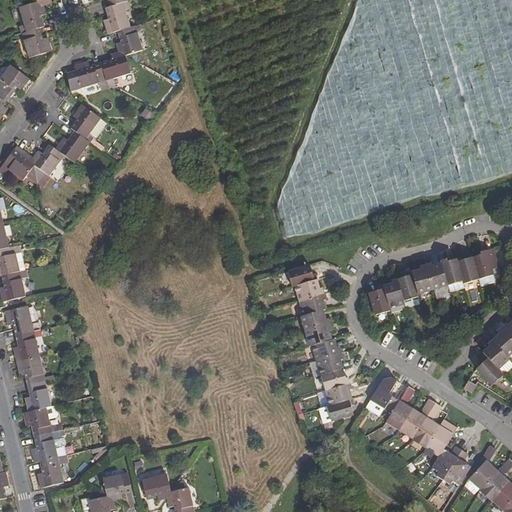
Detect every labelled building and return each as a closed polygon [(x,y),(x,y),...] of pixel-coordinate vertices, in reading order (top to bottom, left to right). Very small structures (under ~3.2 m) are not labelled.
[(19,7),(27,32),(39,28),(44,27),(41,16),(45,14),(43,9),(39,10),(36,2),(19,7)] [(111,6),(106,8),(109,18),(103,20),(105,26),(110,24),(113,32),(118,30),(130,27),(123,3),(111,6)] [(130,27),(118,30),(121,42),(116,43),(118,48),(123,47),(126,56),(143,51),(135,25),(130,27)] [(27,32),(21,34),(29,59),(46,53),(43,45),(49,43),(47,38),(42,39),(39,28),(27,32)] [(118,48),(119,53),(126,56),(123,47),(118,48)] [(111,60),(100,64),(106,81),(130,74),(126,56),(117,58),(115,55),(110,56),(111,60)] [(106,81),(100,64),(90,67),(89,63),(75,67),(76,71),(68,73),(73,91),(106,81)] [(10,65),(0,78),(0,88),(9,95),(16,87),(20,90),(24,85),(20,82),(24,76),(10,65)] [(24,76),(20,82),(24,85),(29,79),(24,76)] [(0,117),(7,108),(3,105),(9,95),(0,88),(0,117)] [(82,104),(77,111),(82,115),(86,107),(82,104)] [(78,119),(71,129),(76,132),(86,139),(101,119),(86,107),(82,115),(77,111),(74,115),(78,119)] [(148,122),(154,113),(145,107),(139,116),(148,122)] [(86,139),(76,132),(69,140),(65,137),(61,142),(65,145),(60,152),(65,156),(75,163),(90,142),(86,139)] [(61,142),(56,149),(60,152),(65,145),(61,142)] [(56,149),(50,145),(44,153),(39,150),(36,155),(40,158),(35,166),(49,177),(65,156),(60,152),(56,149)] [(35,166),(27,161),(31,157),(17,147),(4,165),(24,180),(35,166)] [(276,208),(286,240),(362,215),(361,211),(371,208),(360,173),(342,179),(344,183),(326,189),(324,182),(296,191),(299,200),(276,208)] [(0,249),(9,247),(3,222),(0,222),(0,249)] [(9,247),(0,249),(0,267),(2,275),(20,271),(14,246),(9,247)] [(480,255),(471,258),(478,280),(493,275),(491,270),(498,268),(492,249),(480,252),(480,255)] [(462,258),(455,260),(462,281),(463,284),(478,280),(471,258),(462,261),(462,258)] [(440,261),(441,264),(447,286),(462,281),(455,260),(447,262),(446,260),(440,261)] [(431,264),(425,266),(432,291),(447,286),(441,264),(432,266),(431,264)] [(309,266),(288,272),(292,287),(294,287),(316,280),(314,274),(312,274),(309,266)] [(420,270),(411,273),(418,295),(432,291),(425,266),(419,267),(420,270)] [(20,271),(2,275),(4,287),(0,287),(0,290),(0,293),(5,292),(7,300),(25,296),(20,271)] [(405,277),(397,280),(403,302),(418,297),(418,295),(411,273),(405,274),(405,277)] [(316,280),(294,287),(299,301),(324,294),(322,288),(319,289),(316,280)] [(391,284),(383,287),(389,309),(404,304),(403,302),(397,280),(391,281),(391,284)] [(377,291),(369,294),(375,315),(390,311),(389,309),(383,287),(377,288),(377,291)] [(324,294),(299,301),(303,316),(322,311),(325,310),(323,301),(325,300),(324,294)] [(27,305),(10,309),(12,318),(7,319),(8,325),(13,323),(15,334),(33,330),(27,305)] [(303,316),(301,317),(305,332),(330,325),(328,319),(325,320),(322,311),(303,316)] [(507,324),(503,328),(511,337),(511,323),(509,326),(507,324)] [(330,325),(305,332),(309,347),(312,346),(331,341),(328,332),(331,331),(330,325)] [(500,335),(494,340),(509,357),(511,354),(511,337),(503,328),(498,332),(500,335)] [(33,330),(15,334),(18,346),(13,347),(14,352),(20,351),(22,360),(39,356),(33,330)] [(331,341),(312,346),(316,361),(341,354),(339,348),(337,349),(334,340),(331,341)] [(490,347),(484,353),(487,356),(499,370),(511,359),(509,357),(494,340),(489,344),(490,347)] [(341,354),(316,361),(320,376),(343,370),(341,361),(343,360),(341,354)] [(39,356),(22,360),(24,368),(18,369),(20,375),(25,374),(28,385),(44,381),(39,356)] [(484,362),(477,369),(492,385),(504,375),(499,370),(487,356),(483,360),(484,362)] [(343,370),(320,376),(325,391),(350,384),(348,378),(345,379),(343,370)] [(391,377),(383,379),(370,401),(391,414),(399,401),(389,394),(397,381),(391,377)] [(51,406),(44,381),(28,385),(30,396),(25,397),(26,402),(31,401),(33,410),(46,407),(51,406)] [(468,381),(464,389),(471,393),(476,386),(468,381)] [(350,384),(325,391),(329,406),(351,399),(349,391),(352,390),(350,384)] [(415,391),(408,386),(407,388),(399,401),(391,414),(386,422),(399,430),(413,410),(406,405),(413,393),(415,391)] [(329,406),(327,407),(331,422),(353,415),(350,406),(353,405),(351,399),(329,406)] [(420,413),(413,410),(399,430),(413,438),(435,403),(429,400),(427,403),(420,413)] [(382,408),(370,401),(366,408),(377,415),(382,408)] [(441,407),(435,403),(413,438),(412,440),(425,449),(427,446),(440,426),(433,422),(439,411),(441,407)] [(27,426),(31,425),(34,436),(52,432),(62,429),(61,425),(57,426),(56,424),(50,425),(46,407),(33,410),(28,411),(29,419),(25,420),(27,426)] [(456,428),(443,420),(440,426),(427,446),(434,450),(434,453),(439,456),(443,451),(446,446),(456,428)] [(382,430),(369,434),(372,442),(385,437),(382,430)] [(52,432),(34,436),(36,443),(36,447),(31,449),(35,462),(40,461),(57,457),(52,432)] [(105,446),(91,449),(92,452),(102,449),(93,457),(95,460),(106,449),(105,446)] [(496,450),(490,446),(481,460),(484,462),(469,479),(480,490),(497,471),(488,463),(494,453),(496,450)] [(450,454),(443,451),(439,456),(432,468),(439,473),(437,477),(443,481),(462,450),(455,447),(453,450),(450,454)] [(468,454),(462,450),(443,481),(450,485),(452,481),(459,485),(470,467),(464,462),(466,458),(468,454)] [(57,457),(40,461),(42,472),(37,472),(40,486),(63,481),(57,457)] [(511,461),(509,459),(506,461),(497,471),(480,490),(479,491),(491,502),(492,501),(509,482),(503,477),(511,467),(511,461)] [(141,461),(133,462),(134,471),(142,470),(141,461)] [(0,472),(0,498),(6,497),(4,487),(9,485),(8,479),(2,480),(0,472)] [(104,477),(107,496),(116,493),(117,498),(123,497),(122,492),(133,490),(128,472),(104,477)] [(166,497),(171,491),(167,473),(143,479),(147,496),(156,495),(158,499),(166,497)] [(511,485),(509,482),(492,501),(504,511),(511,502),(511,485)] [(194,511),(189,488),(171,491),(173,499),(168,500),(169,507),(174,506),(175,511),(194,511)] [(91,499),(93,511),(111,511),(111,510),(116,508),(114,500),(107,496),(91,499)] [(511,511),(511,502),(504,511),(503,511),(511,511)]
